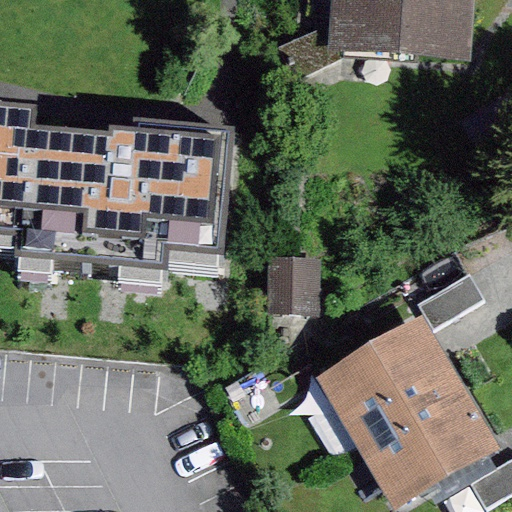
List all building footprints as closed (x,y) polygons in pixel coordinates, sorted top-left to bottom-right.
[(466,70),(469,0),(329,0),(326,63),(466,70)] [(0,266),(8,267),(19,152),(22,121),(0,118),(0,266)] [(19,152),(8,267),(6,289),(162,304),(166,263),(225,268),(238,137),(139,128),(136,163),(19,152)] [(319,270),(272,270),(271,333),(318,333),(319,270)] [(434,335),(480,308),(465,283),(419,311),(434,335)] [(315,398),(355,462),(457,398),(417,335),(315,398)] [(414,511),(496,461),(457,398),(355,462),(386,511),(414,511)] [(483,511),(493,511),(511,500),(511,465),(471,493),(483,511)]
